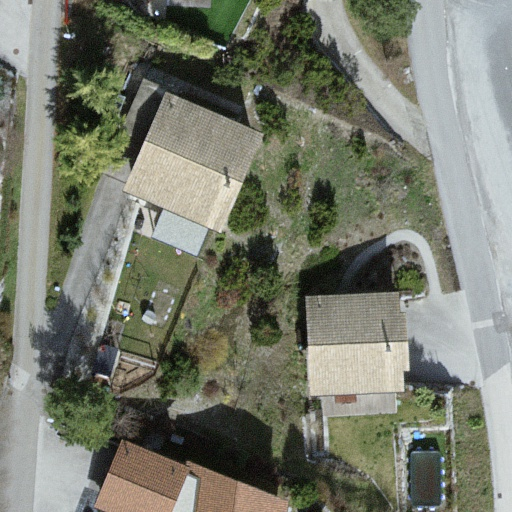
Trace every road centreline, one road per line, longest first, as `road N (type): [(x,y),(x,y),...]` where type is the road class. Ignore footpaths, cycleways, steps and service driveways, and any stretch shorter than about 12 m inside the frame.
road 1 (residential): [(16,511),(49,0)]
road 2 (unclassified): [(425,1),(502,377)]
